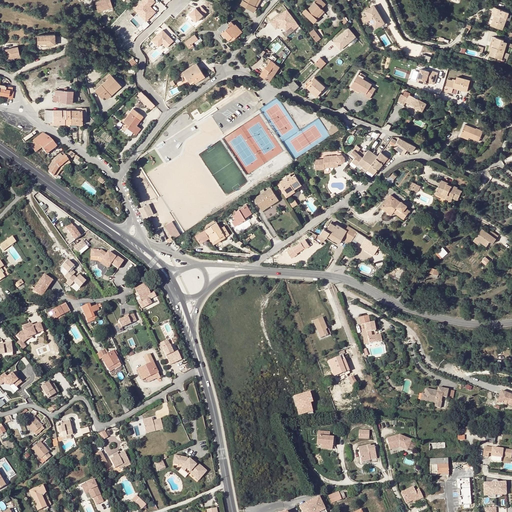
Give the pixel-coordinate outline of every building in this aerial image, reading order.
[(110,0),(102,0),(103,3),(96,4),(97,10),(112,6),(110,0)] [(154,0),(139,0),(132,8),(146,21),(156,11),(150,5),(155,1),(154,0)] [(243,0),(241,4),(254,11),(257,7),(254,6),(257,0),(244,0),(243,0)] [(307,8),(303,12),(314,23),(318,19),(317,19),(316,17),(323,10),(322,8),(326,4),(321,0),(316,0),(315,1),(315,2),(308,10),(307,8)] [(187,14),(195,22),(206,11),(200,5),(196,9),(194,6),(187,14)] [(384,23),(376,10),(373,6),(365,11),(375,28),(380,25),(384,23)] [(490,20),(492,20),(494,15),(496,16),(499,8),(495,7),(490,20)] [(378,8),(376,10),(384,23),(380,25),(382,29),(388,25),(378,8)] [(509,12),(499,8),(496,16),(494,15),(492,20),(491,25),(502,29),(509,12)] [(287,9),(271,22),(276,29),(279,26),(278,25),(280,23),(282,25),(286,30),(292,26),(297,22),(287,9)] [(325,11),(323,10),(316,17),(317,19),(325,11)] [(231,38),(234,35),(236,37),(242,31),(236,24),(235,25),(231,21),(229,24),(226,21),(218,29),(228,41),(231,38)] [(349,28),(334,41),(340,48),(355,35),(349,28)] [(173,42),(162,31),(151,41),(159,49),(162,45),(166,49),(173,42)] [(194,45),(192,43),(198,39),(195,34),(185,42),(189,48),(194,45)] [(55,35),(37,35),(38,44),(46,44),(46,45),(55,45),(55,35)] [(503,39),(496,37),(493,47),(492,46),(489,55),(502,59),(502,58),(507,42),(503,41),(503,39)] [(6,50),(8,60),(20,57),(18,47),(6,50)] [(101,50),(96,53),(100,61),(105,59),(101,50)] [(324,60),(320,56),(315,62),(318,66),(324,60)] [(270,81),(280,66),(274,62),(269,58),(267,61),(269,63),(260,75),(270,81)] [(197,63),(183,71),(188,79),(192,76),(196,82),(206,76),(197,63)] [(421,69),(417,81),(426,84),(426,82),(434,85),(438,73),(430,70),(430,72),(421,69)] [(119,83),(110,73),(106,77),(108,79),(95,90),(102,98),(104,96),(107,99),(111,95),(109,92),(119,83)] [(352,85),(359,89),(366,93),(365,96),(370,98),(375,89),(371,86),(372,84),(363,79),(358,75),(352,85)] [(315,77),(310,82),(312,83),(311,84),(308,87),(312,91),(313,89),(319,94),(325,87),(315,77)] [(456,81),(448,79),(445,90),(452,93),(454,87),(467,91),(470,81),(457,77),(456,81)] [(296,89),(299,86),(294,81),(289,86),(294,92),(296,89)] [(109,92),(111,95),(121,86),(119,83),(109,92)] [(0,84),(0,94),(10,96),(10,97),(14,97),(14,92),(13,91),(13,88),(6,86),(6,85),(0,84)] [(67,90),(64,90),(55,90),(55,92),(53,92),(53,95),(60,95),(60,101),(66,103),(67,90)] [(151,109),(155,105),(141,91),(137,95),(151,109)] [(405,104),(406,102),(407,101),(415,106),(414,107),(418,109),(422,111),(426,103),(411,95),(410,94),(405,91),(403,95),(401,94),(397,100),(405,104)] [(86,108),(76,108),(76,110),(77,124),(82,124),(82,118),(82,116),(86,116),(86,108)] [(126,124),(124,126),(136,134),(140,128),(136,125),(143,115),(133,108),(123,121),(126,124)] [(55,124),(65,124),(65,118),(66,118),(66,110),(45,110),(45,122),(50,122),(50,124),(55,124)] [(335,124),(329,128),(333,134),(339,129),(335,124)] [(465,124),(461,135),(469,138),(469,137),(479,141),(483,131),(476,128),(476,129),(465,124)] [(48,136),(43,133),(29,144),(34,150),(36,153),(42,148),(46,154),(56,147),(48,136)] [(411,143),(399,137),(397,141),(394,146),(397,148),(402,152),(406,154),(409,150),(412,152),(416,146),(411,143)] [(373,153),(368,149),(362,158),(359,163),(363,166),(367,161),(373,153)] [(352,161),(357,165),(359,163),(362,158),(352,150),(350,153),(355,157),(352,161)] [(371,165),(376,158),(377,156),(376,155),(377,152),(375,150),(373,153),(367,161),(363,166),(368,170),(369,168),(371,165)] [(61,178),(58,176),(55,174),(59,168),(69,161),(74,156),(75,155),(70,151),(55,163),(53,162),(49,168),(51,169),(49,172),(54,177),(60,180),(61,178)] [(381,152),(376,158),(382,164),(383,164),(384,165),(389,159),(381,152)] [(324,160),(315,160),(316,170),(325,170),(325,169),(325,167),(334,167),(334,168),(339,168),(338,165),(343,165),(346,162),(345,159),(343,156),(324,157),(324,160)] [(371,165),(378,170),(383,164),(376,158),(371,165)] [(59,168),(55,174),(58,176),(61,171),(71,163),(69,161),(59,168)] [(369,168),(368,170),(374,174),(378,170),(371,165),(369,168)] [(294,188),(294,189),(302,184),(294,171),(290,174),(290,175),(280,181),(281,182),(287,192),(294,188)] [(384,181),(389,176),(389,175),(386,172),(384,174),(381,178),(384,181)] [(389,175),(389,176),(393,181),(394,178),(397,175),(394,172),(390,175),(389,175)] [(378,179),(370,188),(373,191),(377,186),(378,187),(382,183),(378,180),(378,179)] [(442,180),(437,190),(447,195),(446,198),(452,200),(453,197),(458,199),(462,190),(457,188),(458,187),(442,180)] [(287,192),(281,182),(278,184),(287,197),(296,191),(294,189),(294,188),(287,192)] [(415,184),(413,191),(418,193),(421,187),(415,184)] [(265,192),(262,193),(255,198),(261,209),(278,198),(271,187),(265,192)] [(388,194),(384,200),(395,209),(401,202),(399,200),(398,201),(388,194)] [(279,199),(278,198),(261,209),(262,210),(279,199)] [(364,199),(358,206),(361,209),(367,202),(364,199)] [(404,204),(401,202),(395,209),(384,200),(383,200),(381,203),(391,210),(401,218),(407,210),(403,206),(404,204)] [(389,213),(391,210),(381,203),(379,206),(389,213)] [(149,204),(139,208),(144,218),(153,214),(149,204)] [(245,218),(247,216),(252,213),(247,204),(235,212),(236,213),(233,215),(236,219),(232,221),(235,226),(236,225),(246,219),(245,218)] [(215,219),(203,227),(205,229),(216,222),(215,219)] [(247,222),(246,219),(236,225),(238,228),(247,222)] [(172,221),(165,225),(173,238),(180,234),(172,221)] [(72,223),(65,226),(72,240),(78,236),(72,223)] [(217,223),(205,230),(208,234),(210,233),(215,241),(224,234),(226,237),(230,234),(225,226),(220,228),(217,223)] [(353,238),(357,232),(348,226),(345,230),(337,224),(336,226),(330,223),(329,225),(327,230),(325,229),(324,228),(321,234),(318,235),(316,238),(323,242),(326,237),(333,241),(336,238),(341,240),(341,239),(349,244),(353,238)] [(486,246),(488,244),(490,241),(493,243),(498,236),(490,230),(488,232),(482,228),(474,241),(478,244),(480,241),(483,243),(486,246)] [(357,232),(353,238),(362,244),(366,237),(357,232)] [(214,244),(226,237),(224,234),(215,241),(210,233),(208,234),(214,244)] [(7,240),(10,245),(15,242),(11,237),(7,240)] [(305,239),(286,251),(291,257),(309,246),(305,239)] [(379,245),(369,239),(364,247),(364,248),(373,254),(376,250),(379,245)] [(0,248),(2,252),(10,245),(7,240),(0,245),(0,248)] [(83,241),(74,248),(77,252),(86,245),(83,241)] [(443,247),(438,252),(443,257),(447,252),(443,247)] [(101,250),(94,250),(94,256),(99,257),(103,259),(110,264),(111,263),(118,268),(123,261),(116,256),(116,257),(108,252),(107,254),(101,250)] [(110,264),(103,259),(101,262),(108,267),(110,264)] [(61,266),(67,273),(74,266),(68,260),(61,266)] [(391,262),(384,274),(398,282),(405,270),(391,262)] [(440,269),(429,267),(428,272),(433,273),(433,276),(438,277),(440,269)] [(43,274),(32,289),(40,296),(52,280),(43,274)] [(63,276),(59,278),(65,288),(69,286),(63,276)] [(72,286),(79,289),(84,280),(77,276),(72,286)] [(152,303),(149,299),(147,295),(151,293),(147,285),(146,285),(145,283),(135,288),(137,292),(136,293),(137,296),(139,295),(141,299),(138,300),(140,302),(139,303),(142,308),(152,303)] [(70,311),(66,303),(48,313),(52,320),(56,318),(57,318),(70,311)] [(94,312),(95,312),(100,310),(99,308),(98,305),(98,304),(93,306),(93,305),(91,306),(90,303),(82,307),(87,320),(88,320),(95,316),(94,312)] [(98,319),(95,312),(94,312),(95,316),(88,320),(89,322),(98,319)] [(137,320),(134,313),(130,315),(125,317),(119,320),(121,323),(116,325),(119,332),(124,330),(123,327),(137,320)] [(369,316),(360,317),(361,324),(365,323),(370,323),(369,316)] [(322,317),(314,321),(321,338),(331,334),(329,328),(327,329),(322,317)] [(369,340),(369,343),(380,341),(379,334),(372,335),(371,331),(376,331),(374,322),(370,323),(365,323),(366,329),(362,329),(364,340),(369,340)] [(21,332),(17,336),(21,340),(26,336),(27,339),(32,337),(32,336),(36,335),(35,334),(43,331),(40,323),(32,326),(32,324),(27,325),(25,328),(23,329),(24,331),(21,332)] [(168,340),(161,343),(163,348),(170,345),(168,340)] [(0,354),(5,354),(13,353),(12,343),(4,344),(4,346),(0,346),(0,354)] [(163,348),(167,356),(171,364),(176,362),(175,359),(181,357),(178,350),(174,352),(170,345),(163,348)] [(121,365),(116,356),(114,351),(113,351),(111,352),(109,353),(106,349),(96,355),(99,360),(102,358),(110,371),(121,365)] [(143,380),(146,378),(159,373),(150,354),(145,356),(148,364),(145,366),(146,367),(138,371),(143,380)] [(349,370),(343,355),(329,361),(334,376),(349,370)] [(5,373),(0,376),(0,384),(0,385),(4,382),(5,383),(10,385),(11,384),(12,385),(14,383),(16,387),(22,382),(14,372),(8,377),(5,373)] [(161,378),(159,373),(146,378),(148,382),(157,378),(158,380),(161,378)] [(83,377),(80,379),(88,393),(91,392),(83,377)] [(57,393),(52,385),(51,386),(49,382),(41,387),(49,398),(57,393)] [(438,391),(427,389),(426,394),(428,395),(427,401),(437,403),(436,407),(441,408),(443,397),(447,398),(449,390),(439,388),(438,391)] [(315,401),(313,391),(295,395),(299,415),(314,411),(313,404),(315,401)] [(511,394),(501,391),(499,396),(501,397),(499,402),(506,405),(506,404),(511,406),(511,394)] [(40,428),(42,430),(44,428),(33,415),(32,416),(29,413),(23,418),(26,421),(25,422),(34,433),(40,428)] [(152,417),(142,420),(145,430),(154,428),(155,431),(163,429),(160,418),(153,421),(152,417)] [(71,420),(61,422),(62,426),(58,427),(59,433),(62,432),(63,440),(70,439),(70,435),(73,434),(74,430),(73,427),(73,424),(72,422),(71,420)] [(142,420),(139,421),(143,434),(146,433),(155,431),(154,428),(145,430),(142,420)] [(369,430),(359,429),(359,438),(369,438),(369,430)] [(100,432),(102,439),(108,437),(105,430),(100,432)] [(286,434),(289,440),(294,438),(296,442),(298,442),(292,431),(286,434)] [(329,432),(318,431),(317,444),(322,445),(332,446),(333,437),(329,437),(329,432)] [(496,433),(486,432),(485,439),(495,440),(496,433)] [(387,439),(390,450),(399,447),(399,446),(400,446),(408,449),(411,440),(399,435),(387,439)] [(40,441),(36,444),(34,446),(32,448),(41,459),(42,458),(45,461),(51,456),(48,453),(49,452),(40,441)] [(449,442),(429,443),(429,451),(437,451),(438,448),(449,447),(449,442)] [(370,445),(358,448),(361,461),(377,458),(374,446),(370,447),(370,445)] [(511,449),(492,446),(491,455),(502,457),(503,455),(511,456),(511,449)] [(121,460),(127,457),(122,447),(117,450),(112,452),(108,454),(112,462),(116,460),(120,458),(121,460)] [(98,453),(96,453),(102,466),(107,463),(102,454),(99,456),(98,453)] [(186,457),(178,456),(177,463),(183,465),(190,471),(189,472),(197,478),(199,476),(200,477),(206,470),(198,464),(196,466),(195,465),(196,464),(189,458),(188,459),(186,457)] [(448,458),(430,459),(431,476),(449,475),(448,458)] [(162,459),(154,463),(157,471),(166,468),(162,459)] [(93,480),(81,486),(84,493),(90,490),(93,498),(96,505),(103,502),(93,480)] [(483,483),(484,495),(488,495),(502,494),(506,494),(505,482),(499,482),(495,480),(493,480),(490,482),(483,483)] [(41,495),(46,493),(42,485),(29,491),(37,510),(44,508),(46,507),(41,495)] [(413,487),(401,493),(406,503),(412,500),(418,498),(419,500),(423,497),(419,489),(415,491),(413,487)] [(90,490),(84,493),(85,494),(89,493),(91,499),(93,498),(90,490)] [(346,497),(344,492),(343,490),(328,496),(332,503),(346,497)] [(51,505),(46,493),(41,495),(46,507),(48,506),(51,505)] [(139,499),(136,496),(131,502),(134,505),(139,499)] [(319,496),(299,505),(302,511),(318,511),(325,509),(319,496)]
